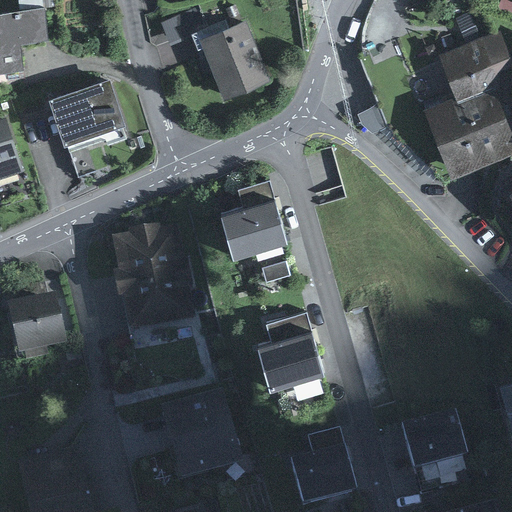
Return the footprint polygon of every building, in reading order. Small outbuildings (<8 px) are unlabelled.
[(43,12),(0,16),(0,67),(20,65),(17,40),(46,37),(43,12)] [(255,13),(198,33),(221,100),(278,80),(255,13)] [(511,75),(496,35),(444,56),(461,101),(492,90),(511,81),(511,75)] [(54,92),(69,145),(126,129),(110,76),(54,92)] [(461,101),(433,112),(456,171),(511,149),(511,141),(492,90),(461,101)] [(2,123),(0,123),(0,201),(26,193),(2,123)] [(272,202),(226,215),(238,254),(284,241),(272,202)] [(112,243),(127,328),(190,317),(174,232),(112,243)] [(286,261),(264,267),(267,280),(290,274),(286,261)] [(53,303),(12,313),(22,351),(63,341),(53,303)] [(309,332),(262,345),(272,383),(319,370),(309,332)] [(66,350),(69,362),(82,358),(79,347),(66,350)] [(170,415),(186,474),(236,461),(221,401),(170,415)] [(405,427),(416,466),(464,453),(453,414),(405,427)] [(16,423),(5,432),(12,441),(23,431),(16,423)] [(84,511),(88,511),(75,451),(23,462),(33,511),(84,511)] [(341,451),(294,463),(304,501),(351,489),(341,451)] [(181,511),(224,511),(222,501),(181,511)]
